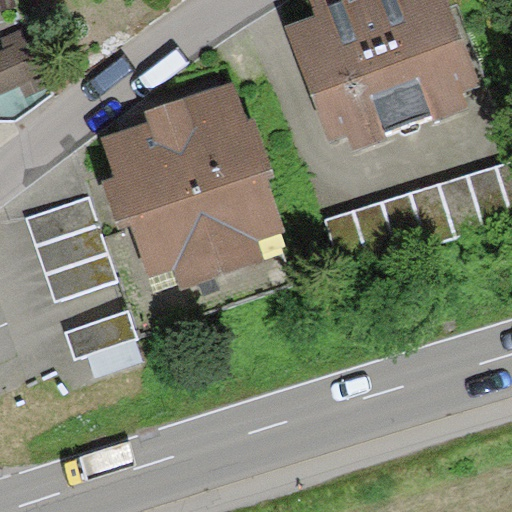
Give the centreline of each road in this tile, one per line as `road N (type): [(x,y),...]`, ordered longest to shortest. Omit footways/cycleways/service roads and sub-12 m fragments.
road 1 (primary): [(511,358),(19,511)]
road 2 (residential): [(223,0),(0,174)]
